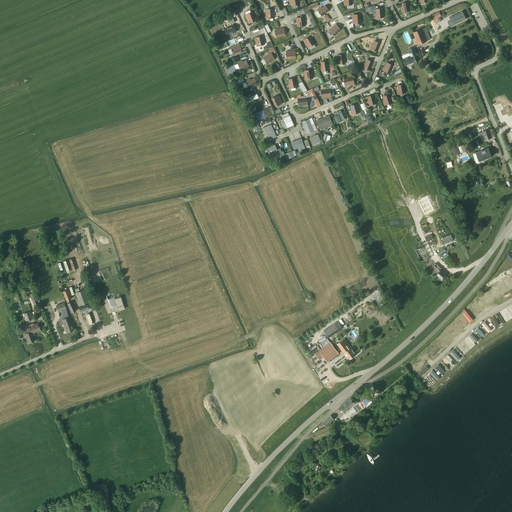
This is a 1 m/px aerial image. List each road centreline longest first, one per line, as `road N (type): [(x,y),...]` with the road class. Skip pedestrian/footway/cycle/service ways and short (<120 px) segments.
road 1 (tertiary): [(225,511),(293,435),(451,297),(500,236)]
road 2 (residential): [(511,168),(476,78),(497,48),(472,0)]
road 3 (residential): [(297,117),(366,87),(391,28)]
road 4 (unclassified): [(0,374),(117,324)]
